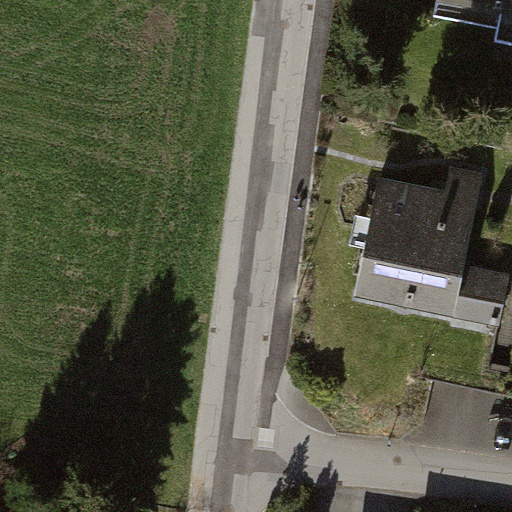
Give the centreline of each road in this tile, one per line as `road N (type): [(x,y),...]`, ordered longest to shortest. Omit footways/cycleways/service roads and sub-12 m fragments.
road 1 (residential): [(288,0),(230,447)]
road 2 (residential): [(230,447),(511,487)]
